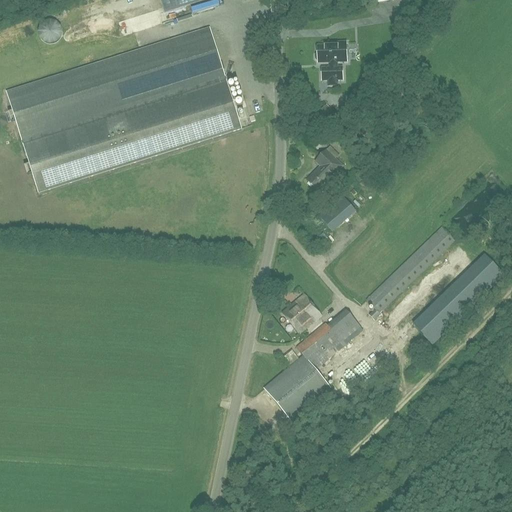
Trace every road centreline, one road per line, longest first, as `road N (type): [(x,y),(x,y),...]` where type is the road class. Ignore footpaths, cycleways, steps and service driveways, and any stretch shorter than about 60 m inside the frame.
road 1 (unclassified): [(212,511),(277,207),(275,0)]
road 2 (track): [(511,289),(293,511)]
